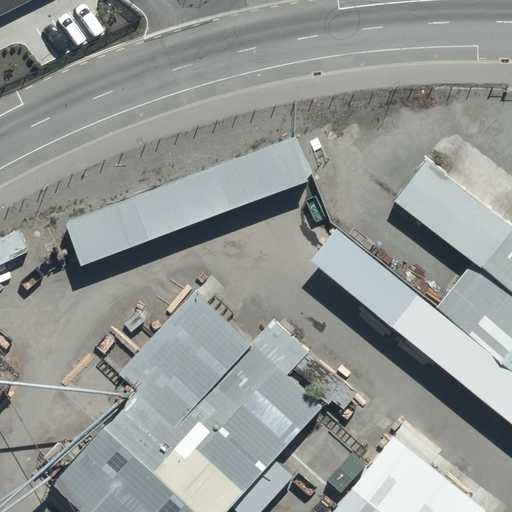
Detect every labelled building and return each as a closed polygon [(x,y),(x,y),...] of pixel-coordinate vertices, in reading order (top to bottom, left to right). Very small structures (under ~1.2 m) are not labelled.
[(298,136),(67,219),(83,263),(314,180),(298,136)] [(478,267),(445,309),(511,362),(511,224),(509,228),(432,167),(401,206),(478,267)] [(19,229),(0,238),(0,263),(28,250),(19,229)] [(192,301),(41,476),(83,511),(230,511),(318,410),(192,301)] [(366,464),(350,451),(328,479),(344,492),(366,464)]
